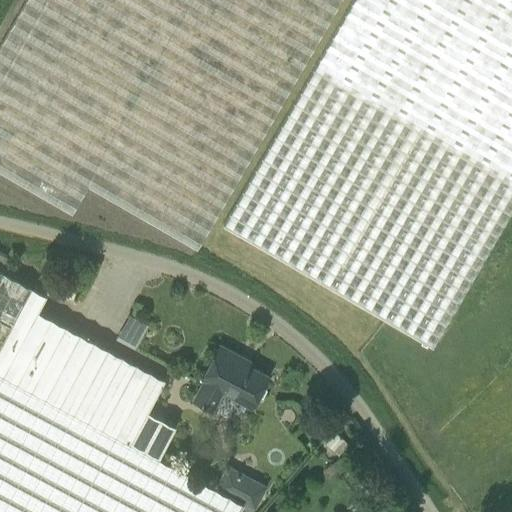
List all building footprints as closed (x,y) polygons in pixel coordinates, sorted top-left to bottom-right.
[(25,0),(0,44),(0,169),(72,211),(88,183),(197,246),(339,0),(25,0)] [(511,0),(353,0),(224,224),(433,345),(511,207),(511,0)] [(38,272),(22,263),(16,273),(32,282),(38,272)] [(0,511),(238,511),(241,506),(252,511),(254,507),(256,508),(267,485),(227,464),(215,486),(159,456),(176,424),(148,409),(164,378),(38,310),(47,293),(0,268),(0,511)] [(239,354),(220,344),(203,377),(205,378),(195,399),(213,409),(222,391),(251,407),(268,375),(237,358),(239,354)] [(335,451),(344,440),(335,433),(326,443),(335,451)] [(323,470),(331,479),(347,467),(340,457),(323,470)]
